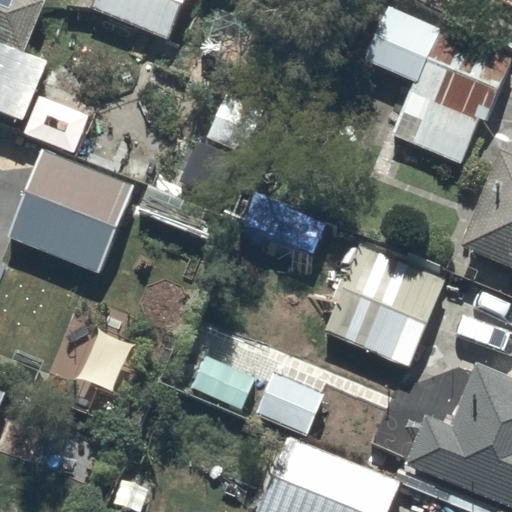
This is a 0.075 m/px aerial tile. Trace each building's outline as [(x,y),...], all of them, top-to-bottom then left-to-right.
[(97,0),(90,19),(166,55),(189,0),(97,0)] [(511,0),(508,0),(500,15),(511,22),(511,0)] [(44,20),(0,1),(0,61),(22,71),(44,20)] [(511,75),(388,22),(363,80),(411,101),(391,148),(458,177),(486,110),(495,114),(511,75)] [(133,202),(40,163),(4,248),(97,287),(133,202)] [(511,177),(497,171),(457,267),(511,290),(511,177)] [(447,294),(360,260),(347,294),(341,291),(330,319),(334,320),(323,349),(412,384),(447,294)] [(325,411),(205,364),(200,375),(173,365),(163,389),(189,399),(187,405),(308,452),(325,411)] [(511,511),(511,398),(475,384),(447,374),(403,482),(476,511),(511,511)] [(394,511),(400,498),(284,453),(260,511),(394,511)]
